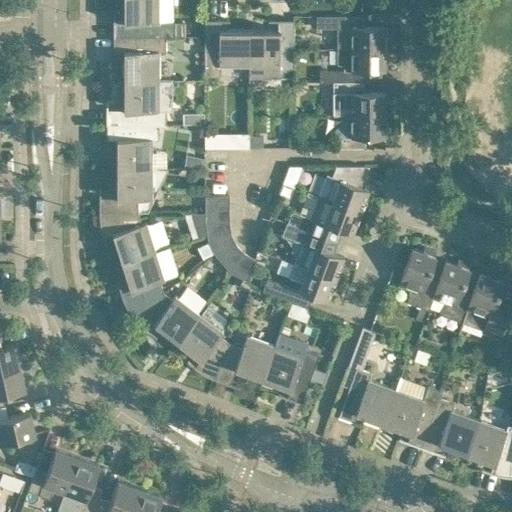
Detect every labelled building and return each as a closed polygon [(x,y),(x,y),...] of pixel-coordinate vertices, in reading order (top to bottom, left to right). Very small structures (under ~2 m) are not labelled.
[(173,35),(174,20),(159,20),(158,0),(122,0),(123,20),(113,20),(113,35),(165,35),(173,35)] [(316,26),(337,26),(337,47),(384,47),(384,25),(346,25),(346,14),(316,14),(316,26)] [(220,75),(220,65),(248,65),(248,29),(219,29),(220,18),(204,18),(204,39),(204,75),(220,75)] [(277,29),(248,29),(248,65),(277,64),(277,71),(293,71),(293,18),(277,18),(277,29)] [(165,50),(165,40),(165,35),(113,35),(113,50),(123,50),(123,79),(159,79),(159,50),(165,50)] [(350,69),(384,69),(384,47),(337,47),(337,63),(350,62),(350,69)] [(319,69),(319,81),(332,81),(347,80),(347,69),(319,69)] [(171,80),(159,79),(123,79),(123,108),(106,108),(106,123),(158,123),(158,124),(165,124),(165,109),(170,108),(171,80)] [(332,81),(332,114),(350,114),(350,113),(385,113),(384,91),(363,91),(363,80),(347,80),(332,81)] [(350,113),(350,114),(350,135),(338,135),(338,146),(365,146),(365,135),(385,135),(385,113),(350,113)] [(116,138),(116,167),(152,167),(165,168),(165,151),(152,151),(152,138),(158,138),(158,124),(158,123),(106,123),(106,138),(116,138)] [(240,135),(240,146),(250,146),(249,135),(240,135)] [(262,146),(262,135),(249,135),(250,146),(262,146)] [(187,156),(185,167),(204,167),(204,159),(187,156)] [(332,175),(326,172),(317,194),(332,199),(360,210),(368,188),(354,184),(364,164),(340,164),(336,164),(332,175)] [(99,196),(99,211),(138,209),(138,196),(152,196),(152,167),(116,167),(116,196),(99,196)] [(286,172),(282,181),(295,185),(298,177),(286,172)] [(205,193),(205,206),(229,206),(229,193),(205,193)] [(308,216),(290,209),(286,220),(314,231),(318,220),(352,232),(360,210),(332,199),(317,194),(308,216)] [(205,206),(205,219),(229,219),(229,206),(205,206)] [(121,260),(155,250),(154,246),(167,238),(162,222),(146,221),(141,222),(138,209),(99,211),(99,216),(99,224),(101,232),(102,236),(112,233),(121,260)] [(205,219),(208,238),(231,231),(229,219),(205,219)] [(281,233),(300,240),(292,261),(307,267),(335,277),(343,255),(330,250),(334,239),(314,231),(286,220),(281,233)] [(215,253),(218,256),(236,242),(231,231),(208,238),(215,253)] [(230,270),(234,272),(244,250),(236,242),(218,256),(230,270)] [(415,317),(424,320),(433,296),(432,296),(436,285),(425,281),(434,254),(433,254),(435,250),(423,246),(422,250),(412,246),(398,284),(410,288),(406,301),(420,306),(415,317)] [(159,280),(164,278),(155,250),(121,260),(130,288),(120,291),(123,299),(127,307),(131,313),(163,291),(159,280)] [(255,257),(244,250),(234,272),(246,279),(255,257)] [(456,262),(446,259),(436,285),(432,296),(433,296),(444,301),(440,313),(461,321),(470,298),(458,294),(468,267),(467,266),(469,262),(457,258),(456,262)] [(292,261),(287,275),(302,280),(299,289),(327,300),(335,277),(307,267),(292,261)] [(461,321),(462,321),(473,325),(477,327),(496,334),(504,310),(492,306),(502,279),(501,279),(502,275),(491,271),(489,275),(479,271),(470,298),(461,321)] [(293,287),(266,277),(262,289),(289,299),(293,287)] [(172,298),(163,291),(131,313),(131,314),(137,321),(143,327),(148,331),(154,323),(177,340),(199,312),(175,294),(172,298)] [(201,371),(208,375),(215,378),(230,342),(220,335),(223,330),(199,312),(177,340),(200,358),(194,366),(201,371)] [(229,383),(235,367),(262,377),(275,344),(246,333),(241,347),(230,342),(215,378),(229,383)] [(0,369),(19,365),(14,342),(0,345),(0,369)] [(304,348),(302,354),(275,344),(262,377),(290,387),(286,396),(297,399),(297,401),(301,402),(319,353),(304,348)] [(370,372),(356,367),(362,350),(354,347),(348,364),(355,367),(337,416),(342,417),(342,416),(353,420),(356,411),(383,421),(396,388),(368,378),(370,372)] [(0,405),(5,404),(2,393),(25,388),(19,365),(0,369),(0,405)] [(427,385),(400,375),(396,388),(383,421),(410,431),(407,439),(398,436),(398,438),(421,446),(439,397),(440,397),(442,390),(427,385)] [(451,408),(453,402),(440,397),(439,397),(421,446),(444,455),(444,453),(436,450),(439,442),(466,452),(478,418),(451,408)] [(30,410),(7,415),(5,404),(0,405),(0,441),(15,438),(35,434),(30,410)] [(505,428),(478,418),(466,452),(493,462),(489,471),(497,474),(505,475),(510,476),(511,425),(511,423),(507,423),(505,428)] [(63,489),(64,490),(77,455),(55,447),(47,469),(36,465),(27,489),(50,497),(54,486),(63,489)] [(63,489),(56,507),(68,511),(93,511),(99,496),(102,488),(91,485),(99,463),(77,455),(64,490),(63,489)] [(4,486),(13,489),(19,491),(23,479),(2,471),(0,475),(0,489),(2,490),(4,486)] [(130,511),(140,486),(117,478),(110,500),(99,496),(93,511),(130,511)] [(155,511),(162,494),(140,486),(130,511),(155,511)]
